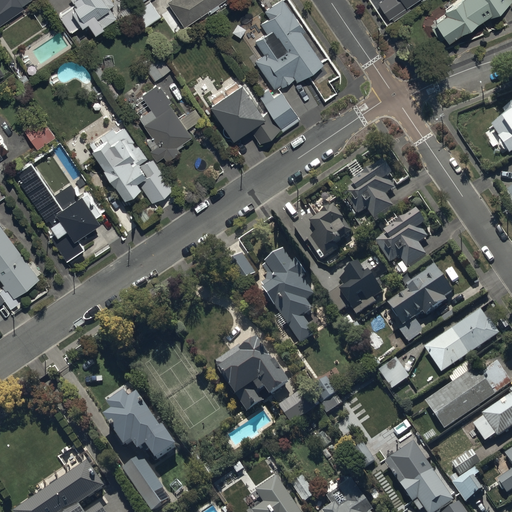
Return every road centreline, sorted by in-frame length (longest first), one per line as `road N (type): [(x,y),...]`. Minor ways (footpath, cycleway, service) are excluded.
road 1 (residential): [(0,360),(394,95)]
road 2 (residential): [(394,95),(511,269)]
road 3 (residential): [(394,95),(511,55)]
